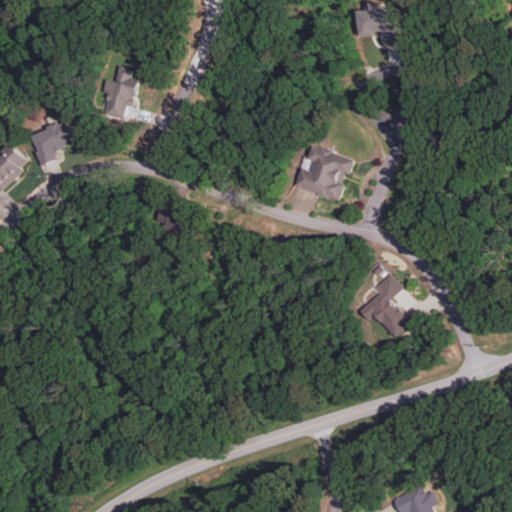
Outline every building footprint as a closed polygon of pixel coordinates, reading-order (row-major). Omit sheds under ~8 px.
[(363,34),(384,33),(384,45),(401,45),(400,7),(385,8),(385,1),(374,2),(374,9),(362,10),(363,34)] [(107,114),(127,118),(129,105),(136,106),(141,79),(134,77),(136,68),(121,65),(118,81),(108,79),(106,91),(111,93),(107,114)] [(59,159),(57,151),(70,146),(68,141),(76,138),(70,120),(34,133),(44,164),(59,159)] [(0,187),(1,187),(3,190),(32,163),(12,141),(0,152),(0,187)] [(298,186),(341,200),(349,173),(353,174),(358,158),(318,145),(311,168),(305,166),(298,186)] [(160,220),(183,229),(189,216),(165,207),(160,220)] [(378,287),(383,292),(363,310),(372,319),(377,314),(397,336),(413,321),(393,299),(406,287),(393,273),(378,287)] [(439,511),(436,506),(443,502),(435,488),(421,495),(417,488),(396,498),(403,511),(439,511)]
